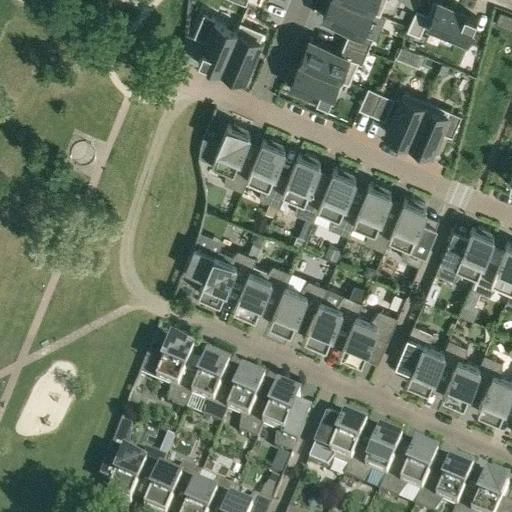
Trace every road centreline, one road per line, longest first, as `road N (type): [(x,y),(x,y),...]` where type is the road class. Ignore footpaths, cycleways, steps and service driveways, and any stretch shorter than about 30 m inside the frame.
road 1 (residential): [(169,312),(511,453)]
road 2 (residential): [(511,213),(254,106)]
